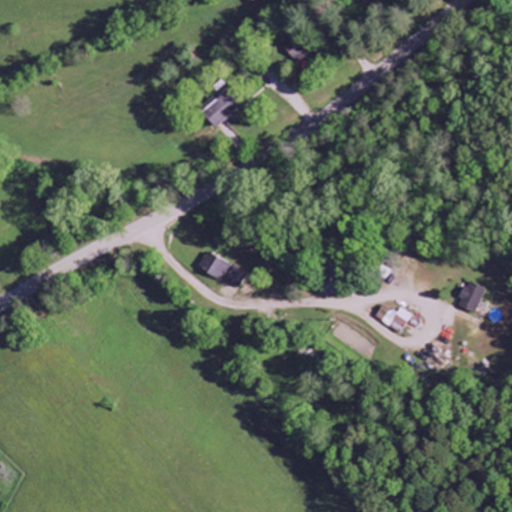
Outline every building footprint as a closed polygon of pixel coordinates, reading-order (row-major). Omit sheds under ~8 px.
[(280,44),(300,64),(313,51),(293,30),(280,44)] [(203,114),(218,129),(243,106),(229,90),(203,114)] [(200,269),(241,290),(249,273),(209,253),(200,269)] [(458,306),(476,314),(487,290),(469,281),(458,306)] [(382,322),(402,334),(412,316),(401,309),(397,316),(389,311),(382,322)]
